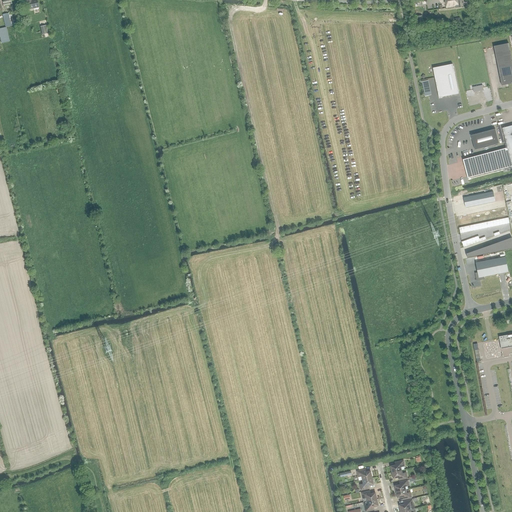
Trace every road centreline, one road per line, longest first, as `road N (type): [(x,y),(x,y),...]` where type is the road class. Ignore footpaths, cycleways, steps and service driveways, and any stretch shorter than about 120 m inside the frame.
road 1 (unclassified): [(472,311),(442,139),(453,120),(511,104)]
road 2 (unclassified): [(472,311),(449,333),(465,423)]
